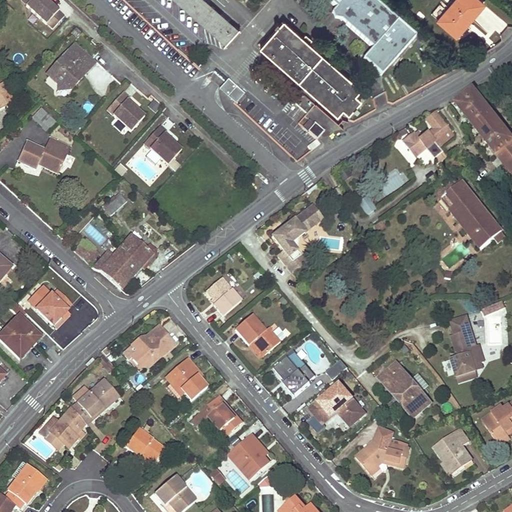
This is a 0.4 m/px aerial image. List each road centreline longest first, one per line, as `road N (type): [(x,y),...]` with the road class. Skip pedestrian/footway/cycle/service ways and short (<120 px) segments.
road 1 (secondary): [(511,48),(319,166),(161,287)]
road 2 (residential): [(161,287),(335,492),(380,511)]
road 3 (track): [(238,227),(355,362),(416,333),(433,350)]
road 4 (secondary): [(121,318),(0,439)]
road 5 (residential): [(0,199),(121,318)]
road 6 (track): [(319,166),(361,225),(422,174)]
